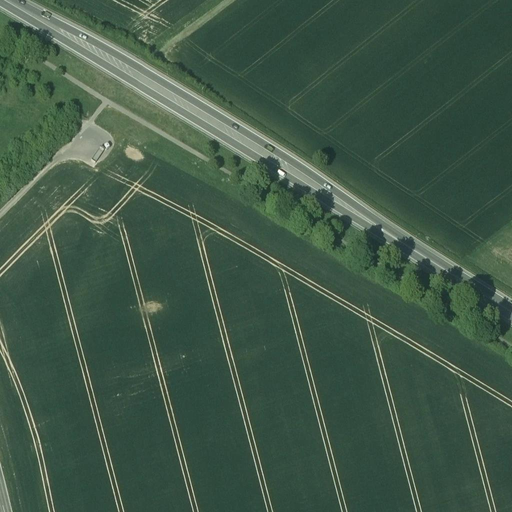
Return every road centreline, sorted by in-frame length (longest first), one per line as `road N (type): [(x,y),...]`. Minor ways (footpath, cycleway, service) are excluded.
road 1 (primary): [(0,1),(511,315)]
road 2 (track): [(0,219),(111,112)]
